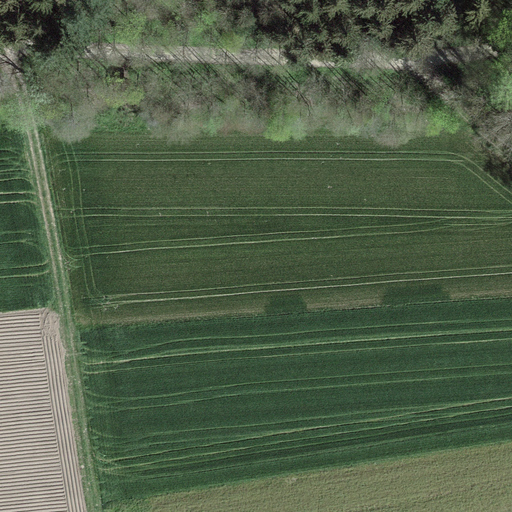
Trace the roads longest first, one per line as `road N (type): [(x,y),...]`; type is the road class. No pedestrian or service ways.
road 1 (track): [(0,48),(400,60),(511,42)]
road 2 (track): [(4,48),(46,206),(96,511)]
road 3 (track): [(400,60),(511,154)]
